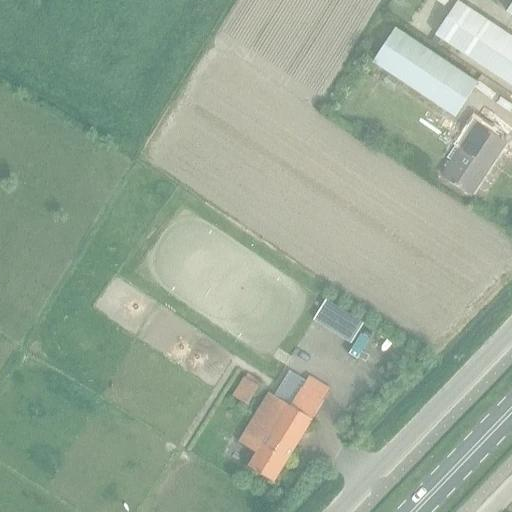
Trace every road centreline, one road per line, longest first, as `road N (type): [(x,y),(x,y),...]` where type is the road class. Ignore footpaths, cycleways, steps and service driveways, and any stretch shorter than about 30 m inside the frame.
road 1 (unclassified): [(511,328),(336,511)]
road 2 (primary): [(511,412),(416,511)]
